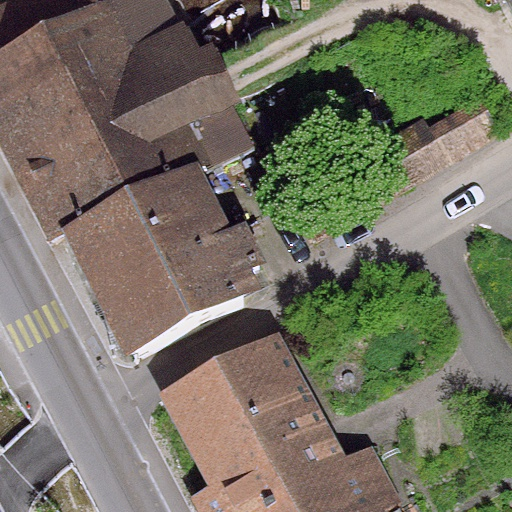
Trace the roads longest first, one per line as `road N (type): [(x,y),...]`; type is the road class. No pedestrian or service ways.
road 1 (residential): [(85,419),(511,169)]
road 2 (tertiary): [(85,419),(0,260)]
